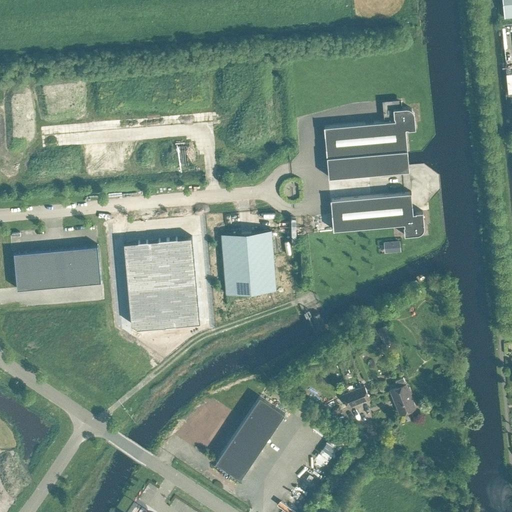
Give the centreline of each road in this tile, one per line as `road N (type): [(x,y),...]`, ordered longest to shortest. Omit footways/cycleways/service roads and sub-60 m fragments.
road 1 (unclassified): [(0,215),(270,189)]
road 2 (unclassified): [(88,419),(227,511)]
